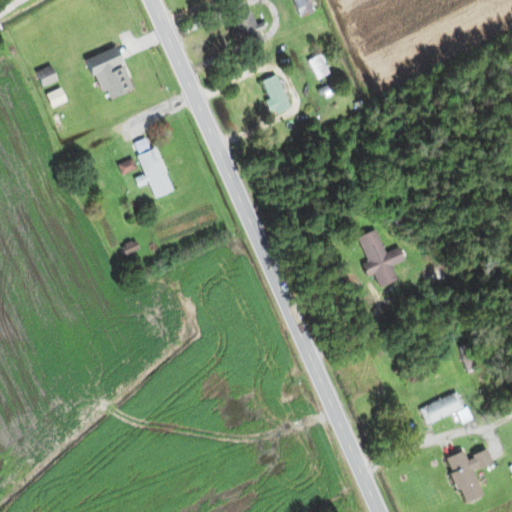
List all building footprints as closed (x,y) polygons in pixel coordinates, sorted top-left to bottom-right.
[(312,12),(306,0),(292,0),(292,1),(300,18),(312,12)] [(240,42),(258,36),(248,10),(231,16),(240,42)] [(114,50),(85,61),(101,102),(130,91),(114,50)] [(327,75),(318,55),(306,61),(315,81),(327,75)] [(36,75),(39,87),(54,83),(51,71),(36,75)] [(271,116),(288,110),(275,76),(259,82),(271,116)] [(171,191),(153,149),(134,156),(142,176),(132,179),(136,187),(146,183),(153,199),(171,191)] [(116,166),(120,175),(134,169),(130,160),(116,166)] [(353,238),(369,276),(371,275),(377,288),(395,281),(389,267),(402,261),(397,248),(383,254),(373,230),(353,238)] [(462,410),(455,393),(417,408),(424,425),(462,410)] [(479,497),(464,452),(445,458),(460,503),(479,497)]
